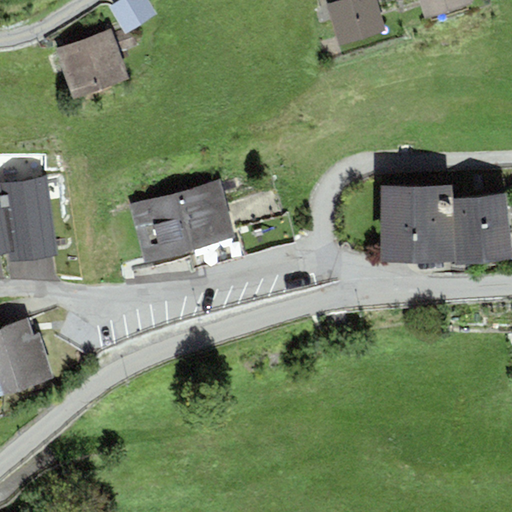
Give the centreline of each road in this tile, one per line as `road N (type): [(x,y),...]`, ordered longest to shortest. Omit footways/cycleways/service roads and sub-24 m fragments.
road 1 (tertiary): [(382,287),(178,345),(93,387),(0,466)]
road 2 (residential): [(312,261),(172,299),(0,289)]
road 3 (residential): [(312,261),(326,197),(342,173),(377,161),(511,160)]
road 4 (tertiary): [(511,283),(382,287)]
